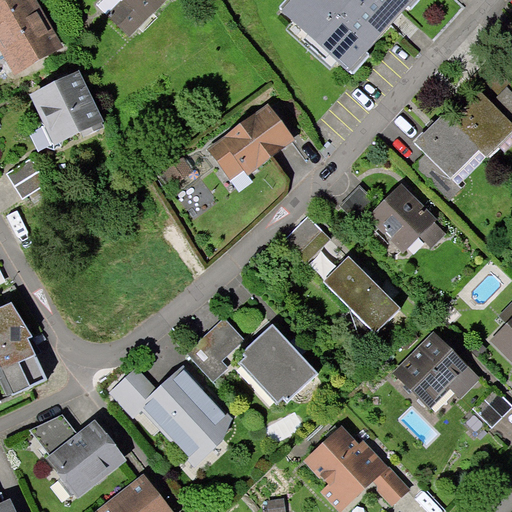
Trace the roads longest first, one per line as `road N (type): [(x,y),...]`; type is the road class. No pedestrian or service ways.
road 1 (residential): [(492,0),(329,172),(206,288),(95,376)]
road 2 (residential): [(95,376),(0,221)]
